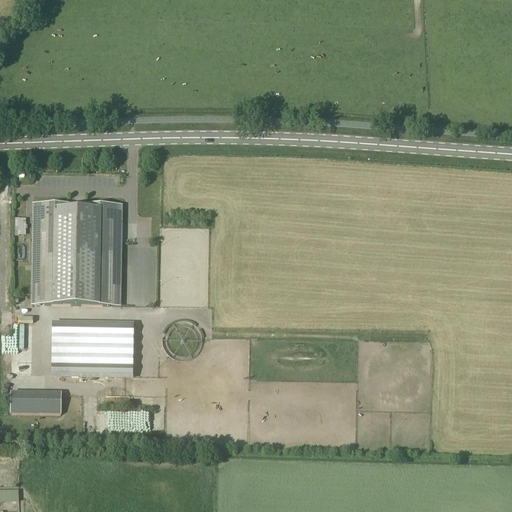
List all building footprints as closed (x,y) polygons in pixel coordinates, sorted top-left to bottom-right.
[(119,309),(121,209),(35,207),(33,307),(119,309)] [(60,327),(59,378),(132,379),(133,329),(60,327)] [(0,367),(0,379),(25,380),(25,340),(5,339),(5,368),(0,367)] [(85,395),(85,413),(149,413),(149,406),(148,406),(148,399),(143,399),(143,402),(127,402),(127,398),(96,398),(96,395),(85,395)] [(60,397),(10,396),(10,416),(60,417),(60,397)] [(0,501),(13,501),(13,489),(0,489),(0,501)]
